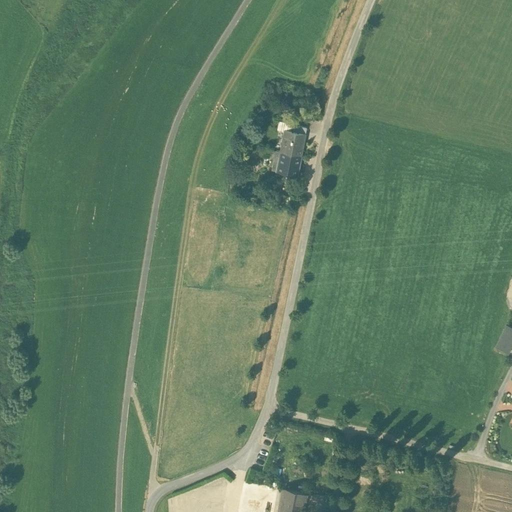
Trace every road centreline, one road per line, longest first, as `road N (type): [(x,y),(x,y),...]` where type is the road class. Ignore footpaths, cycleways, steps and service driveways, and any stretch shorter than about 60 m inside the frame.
road 1 (unclassified): [(266,406),(330,107),(370,0)]
road 2 (unclassified): [(511,467),(266,406)]
road 3 (unclassified): [(149,511),(164,487),(242,455),(266,406)]
